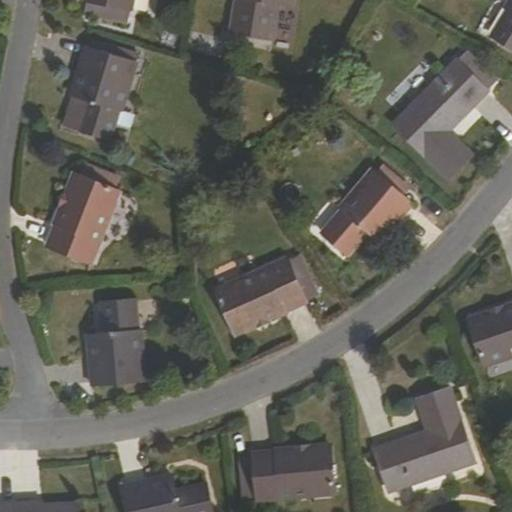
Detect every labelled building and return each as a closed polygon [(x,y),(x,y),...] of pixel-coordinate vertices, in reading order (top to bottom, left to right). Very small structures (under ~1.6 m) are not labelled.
[(86,0),(86,3),(95,5),(93,15),(130,22),(133,0),(86,0)] [(293,7),(293,0),(235,0),(230,31),(273,40),(280,5),(293,7)] [(511,0),(506,9),(511,12),(496,39),(511,48),(511,0)] [(82,110),(77,127),(106,137),(116,106),(121,108),(134,66),(110,57),(111,54),(87,46),(80,69),(84,71),(77,91),(73,90),(69,105),(82,110)] [(458,62),(464,68),(472,60),(466,54),(458,62)] [(487,75),(472,60),(464,68),(458,62),(457,60),(393,125),(449,179),(472,155),(449,132),(488,91),(486,90),(479,83),(487,75)] [(80,69),(73,90),(77,91),(84,71),(80,69)] [(487,75),(479,83),(486,90),(494,82),(487,75)] [(63,122),(77,127),(82,110),(69,105),(63,122)] [(49,247),(91,263),(120,192),(101,183),(105,175),(82,166),(78,175),(77,175),(49,247)] [(388,171),(382,167),(375,176),(381,180),(388,171)] [(406,197),(398,191),(403,184),(388,171),(381,180),(375,176),(372,173),(344,208),(347,211),(327,235),(351,255),(370,231),(377,237),(393,218),(399,222),(414,204),(406,197)] [(398,191),(406,197),(411,190),(403,184),(398,191)] [(382,242),(399,222),(393,218),(377,237),(382,242)] [(288,260),(291,267),(303,262),(300,255),(288,260)] [(217,291),(236,334),(307,303),(306,300),(303,294),(291,267),(288,260),(217,291)] [(291,267),(303,294),(315,289),(303,262),(291,267)] [(303,294),(306,300),(318,296),(315,289),(303,294)] [(144,377),(139,332),(136,333),(132,301),(102,304),(105,335),(89,337),(94,386),(119,384),(119,380),(144,377)] [(511,305),(471,320),(485,363),(511,354),(511,305)] [(418,401),(425,419),(435,416),(439,430),(430,432),(376,451),(391,493),(476,463),(451,389),(418,401)] [(439,430),(435,416),(425,419),(430,432),(439,430)] [(335,492),(330,447),(253,455),(254,459),(255,468),(257,495),(258,500),(335,492)] [(255,468),(254,459),(241,460),(242,469),(255,468)] [(257,495),(255,468),(242,469),(245,497),(257,495)] [(172,483),(169,477),(147,483),(149,489),(172,483)] [(122,489),(128,511),(211,511),(204,484),(174,492),(172,483),(149,489),(147,483),(122,489)]
